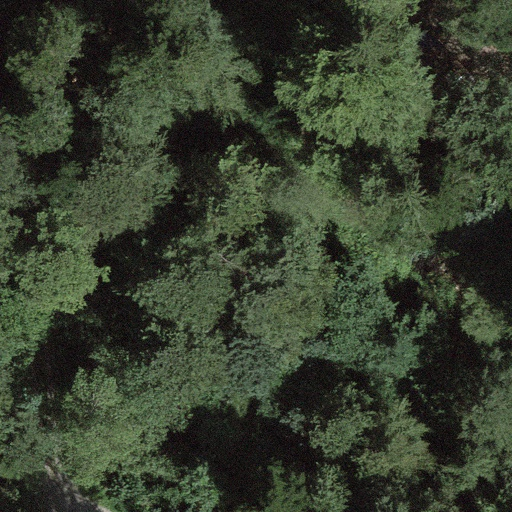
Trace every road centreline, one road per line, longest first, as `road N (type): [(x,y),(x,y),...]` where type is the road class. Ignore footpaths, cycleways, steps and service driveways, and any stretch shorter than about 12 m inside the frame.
road 1 (track): [(0,46),(22,278),(67,511)]
road 2 (track): [(511,82),(402,0)]
